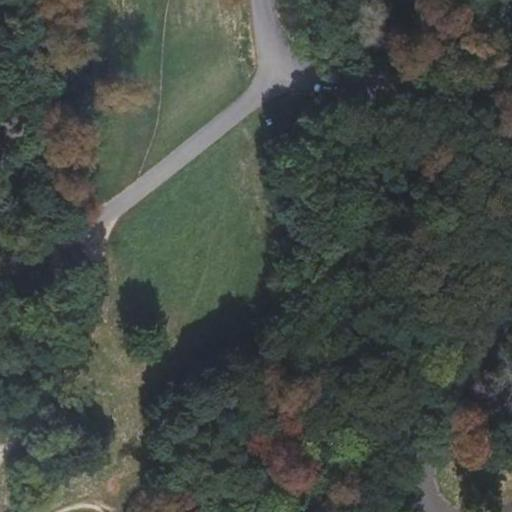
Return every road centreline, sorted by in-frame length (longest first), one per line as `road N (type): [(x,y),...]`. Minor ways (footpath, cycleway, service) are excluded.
road 1 (unclassified): [(0,271),(98,219),(264,91),(280,66)]
road 2 (unclassified): [(280,66),(331,85),(449,96),(484,85),(502,52),(509,0)]
road 3 (track): [(0,451),(83,319),(98,219)]
road 4 (unclassified): [(511,282),(424,452),(431,511)]
road 5 (track): [(98,219),(82,0)]
